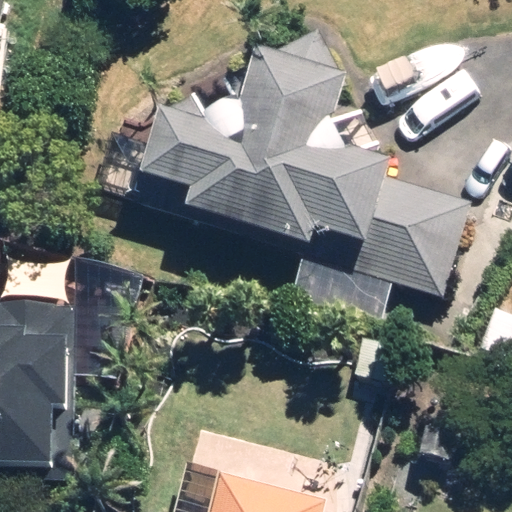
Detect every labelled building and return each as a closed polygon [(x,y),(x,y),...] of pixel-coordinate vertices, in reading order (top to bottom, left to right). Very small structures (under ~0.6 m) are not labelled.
[(0,0),(0,66),(14,2),(4,0),(0,0)] [(387,352),(401,302),(443,315),(475,215),(375,182),(387,177),(361,118),(350,122),(319,43),(239,79),(233,66),(180,90),(194,120),(173,127),(146,211),(188,224),(185,236),(300,273),(286,323),(387,352)] [(76,436),(81,319),(0,315),(0,492),(57,495),(60,435),(76,436)] [(511,380),(511,377),(511,324),(496,318),(477,367),(511,380)] [(325,511),(224,487),(217,511),(325,511)]
